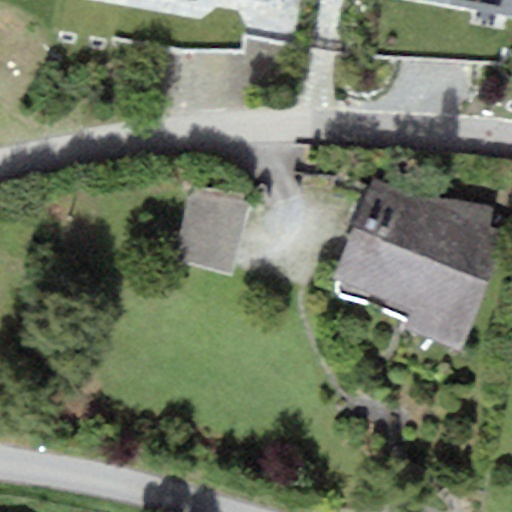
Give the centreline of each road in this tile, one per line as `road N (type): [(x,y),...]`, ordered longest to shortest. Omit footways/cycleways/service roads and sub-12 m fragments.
road 1 (residential): [(0,168),(197,131),(511,138)]
road 2 (residential): [(0,469),(218,511)]
